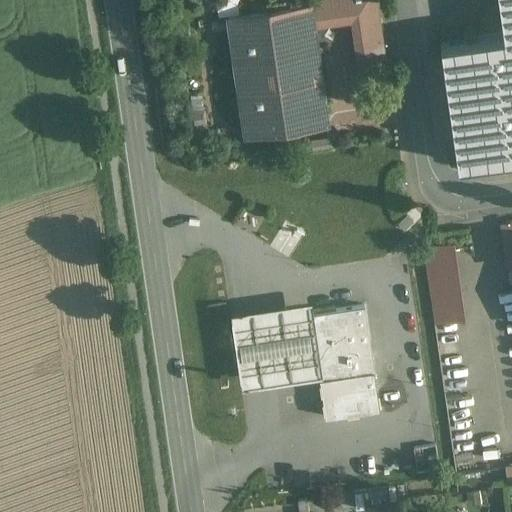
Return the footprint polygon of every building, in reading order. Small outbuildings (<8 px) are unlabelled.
[(511,156),(511,0),(498,0),(503,33),(440,42),(457,164),(511,156)] [(309,2),(228,13),(245,134),(327,123),(309,2)] [(422,243),(434,323),(463,319),(450,239),(422,243)] [(314,317),(313,307),(231,320),(242,395),(320,384),(326,424),(381,416),(365,309),(314,317)] [(294,498),(293,511),(309,511),(309,498),(294,498)]
